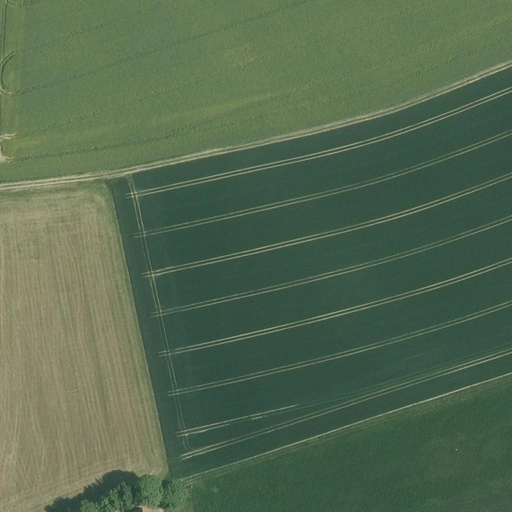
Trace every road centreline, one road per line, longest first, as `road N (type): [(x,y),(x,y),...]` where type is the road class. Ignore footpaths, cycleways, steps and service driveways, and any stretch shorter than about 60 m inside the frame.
road 1 (track): [(0,185),(115,173),(370,116),(511,63)]
road 2 (track): [(511,380),(116,511)]
